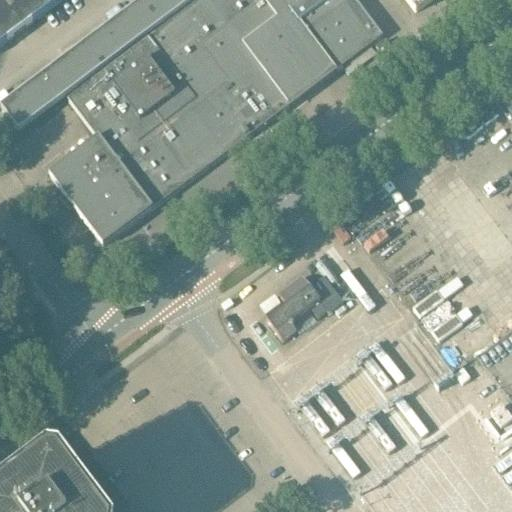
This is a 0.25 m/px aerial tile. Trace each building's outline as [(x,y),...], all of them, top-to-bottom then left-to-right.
[(0,0),(0,49),(44,17),(31,0),(0,0)] [(31,0),(44,17),(65,0),(31,0)] [(403,0),(415,15),(434,0),(203,0),(67,103),(97,142),(49,178),(102,250),(150,214),(382,40),(352,0),(403,0)] [(151,36),(177,16),(165,0),(147,0),(132,11),(151,36)] [(165,0),(177,16),(198,0),(165,0)] [(124,56),(151,36),(132,11),(106,31),(124,56)] [(79,51),(98,76),(124,56),(106,31),(79,51)] [(382,60),(392,52),(385,43),(375,50),(382,60)] [(71,96),(98,76),(79,51),(52,71),(71,96)] [(44,116),(71,96),(52,71),(26,91),(44,116)] [(0,112),(18,136),(44,116),(26,91),(0,110),(0,112)] [(323,281),(310,291),(302,280),(278,298),(286,309),(266,324),(282,346),(296,335),(290,327),(310,312),(318,323),(327,316),(328,317),(343,306),(323,281)] [(500,431),(511,423),(501,408),(490,416),(500,431)] [(0,511),(114,511),(60,439),(0,483),(0,489),(11,504),(0,511)]
